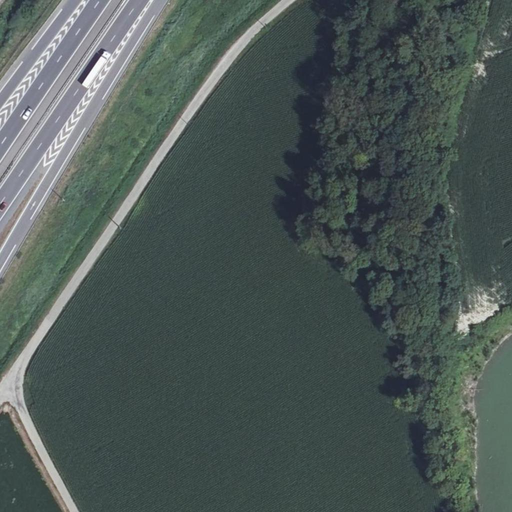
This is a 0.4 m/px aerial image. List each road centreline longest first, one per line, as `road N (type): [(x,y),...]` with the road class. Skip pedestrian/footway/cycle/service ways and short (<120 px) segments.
road 1 (unclassified): [(66,511),(19,419),(18,362),(249,34),(282,0)]
road 2 (motorway): [(0,264),(153,0)]
road 3 (motorway): [(0,204),(139,0)]
road 4 (motorway): [(100,0),(0,147)]
road 5 (motorway): [(76,0),(0,101)]
